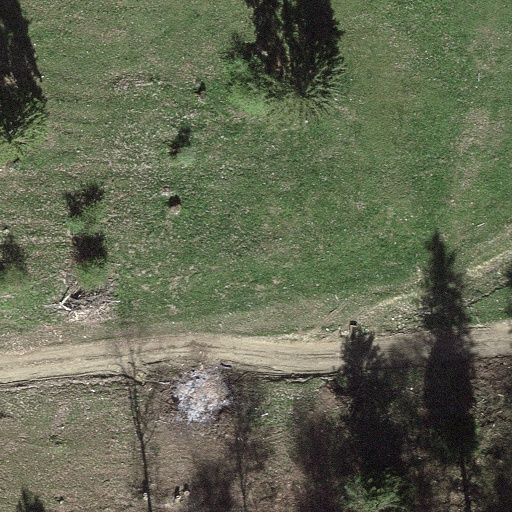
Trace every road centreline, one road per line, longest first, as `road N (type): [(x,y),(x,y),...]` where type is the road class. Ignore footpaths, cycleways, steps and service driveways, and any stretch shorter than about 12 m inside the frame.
road 1 (track): [(304,358),(88,359),(0,370)]
road 2 (track): [(511,338),(304,358)]
